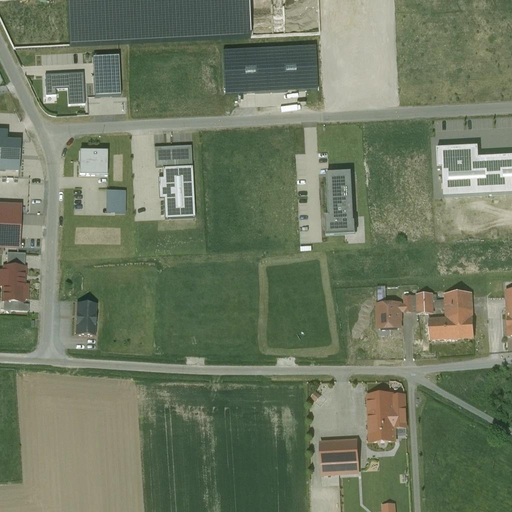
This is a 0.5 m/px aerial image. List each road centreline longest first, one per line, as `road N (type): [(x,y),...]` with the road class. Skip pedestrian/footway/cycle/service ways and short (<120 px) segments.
road 1 (unclassified): [(511,108),(45,134)]
road 2 (unclassified): [(51,361),(402,372)]
road 3 (unclassified): [(45,134),(53,151),(51,361)]
road 4 (unclassified): [(402,372),(511,433)]
